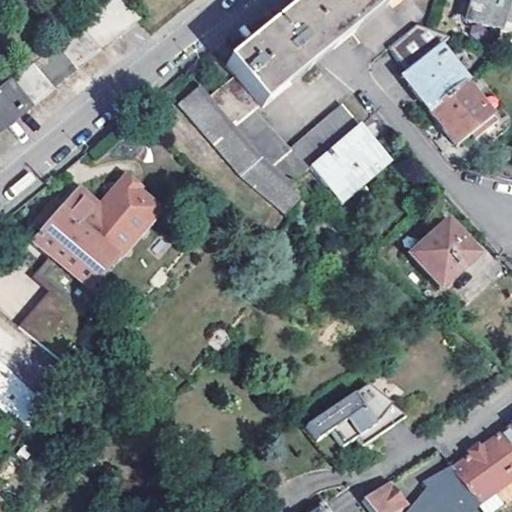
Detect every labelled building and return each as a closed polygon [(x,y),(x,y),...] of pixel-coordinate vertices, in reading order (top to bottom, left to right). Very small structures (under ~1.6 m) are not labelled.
[(120,33),(136,19),(120,0),(108,0),(99,8),(120,33)] [(308,167),(357,126),(340,106),(287,150),(252,110),(333,44),(386,0),(303,0),(299,3),(277,21),(224,64),(233,76),(206,97),(257,155),(289,183),(308,167)] [(511,0),(472,0),(467,21),(511,33),(511,0)] [(0,131),(120,33),(99,8),(0,89),(0,131)] [(398,76),(428,112),(463,82),(465,81),(435,46),(448,36),(431,30),(411,23),(382,50),(403,72),(398,76)] [(456,145),(471,132),(491,116),(463,82),(428,112),(456,145)] [(206,97),(202,92),(182,109),(246,184),(291,221),(309,201),(289,183),(257,155),(206,97)] [(494,120),(491,116),(471,132),(475,136),(494,120)] [(308,167),(336,200),(386,159),(357,126),(308,167)] [(386,159),(336,200),(341,205),(389,163),(386,159)] [(76,302),(86,310),(164,216),(121,179),(96,208),(77,192),(73,196),(69,192),(57,206),(53,202),(47,203),(35,219),(35,222),(45,230),(35,242),(44,250),(57,260),(44,275),(76,302)] [(446,222),(408,254),(437,290),(476,257),(446,222)] [(13,322),(55,354),(70,335),(70,309),(76,302),(44,275),(57,260),(44,250),(29,268),(46,282),(13,322)] [(0,409),(27,431),(46,412),(0,366),(0,409)] [(310,429),(322,444),(336,433),(348,449),(355,443),(361,439),(367,446),(383,434),(401,410),(369,384),(310,429)] [(401,410),(383,434),(407,416),(401,410)] [(471,458),(453,471),(452,470),(427,488),(432,495),(419,511),(473,511),(478,507),(511,483),(511,430),(471,458)] [(407,511),(390,486),(365,503),(371,511),(407,511)] [(108,496),(101,506),(109,511),(112,511),(118,505),(108,496)] [(332,511),(326,503),(311,511),(332,511)]
